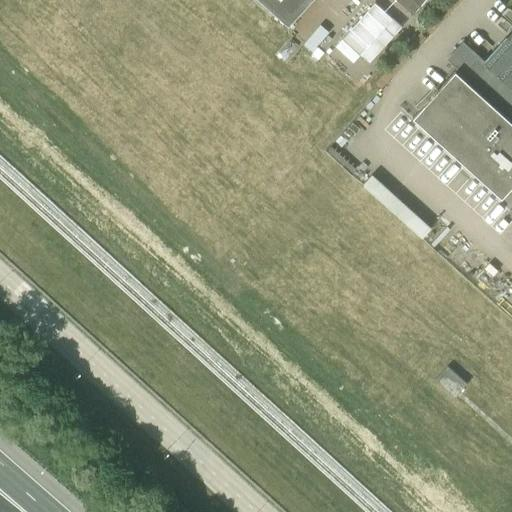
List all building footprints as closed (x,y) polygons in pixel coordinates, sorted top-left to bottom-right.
[(258,0),(286,25),(309,0),(258,0)] [(362,0),(314,52),(354,88),(403,35),(363,0),(362,0)] [(370,0),(406,32),(435,0),(370,0)] [(429,33),(459,0),(451,0),(425,29),(429,33)] [(242,25),(277,58),(294,40),(258,7),(242,25)] [(459,66),(511,114),(511,32),(487,60),(475,49),(459,66)] [(294,40),(277,58),(304,82),(320,64),(294,40)] [(502,199),(511,187),(511,121),(456,70),(413,118),(502,199)] [(422,238),(431,228),(415,214),(406,223),(422,238)] [(436,380),(455,397),(467,384),(448,366),(436,380)]
